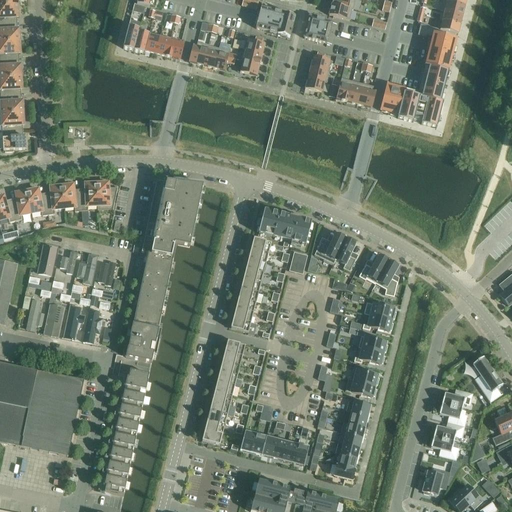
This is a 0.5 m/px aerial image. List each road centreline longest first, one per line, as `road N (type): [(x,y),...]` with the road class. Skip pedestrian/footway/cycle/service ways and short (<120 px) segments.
road 1 (residential): [(177,447),(353,491),(417,255)]
road 2 (tertiary): [(177,447),(246,180)]
road 3 (residential): [(469,298),(439,333),(397,511)]
road 4 (residential): [(343,216),(403,0)]
road 5 (unclassified): [(108,361),(132,255),(49,238)]
road 6 (residential): [(45,168),(37,0)]
road 7 (unclassified): [(78,507),(108,361)]
